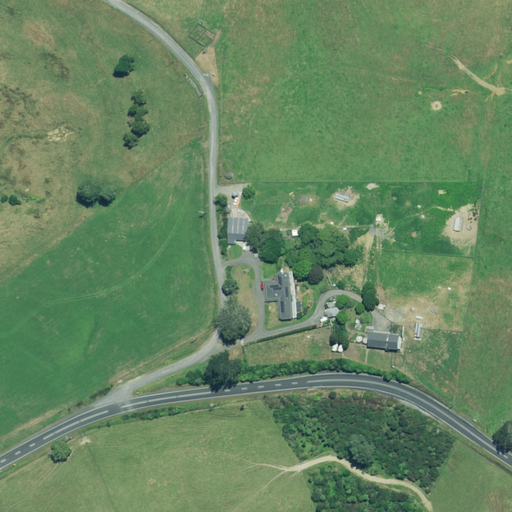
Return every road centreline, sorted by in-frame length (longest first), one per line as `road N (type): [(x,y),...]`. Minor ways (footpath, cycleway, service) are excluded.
road 1 (unclassified): [(115,408),(120,392),(218,332),(225,313),(211,233),(212,117),(191,67),(111,0)]
road 2 (tertiary): [(115,408),(317,380),(371,382),(422,399),(511,460)]
road 3 (tertiary): [(0,463),(115,408)]
